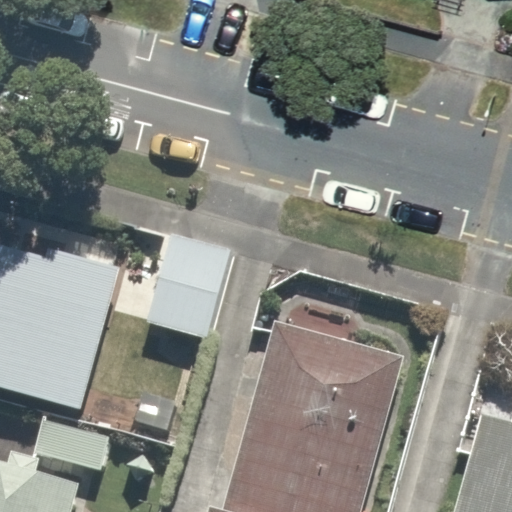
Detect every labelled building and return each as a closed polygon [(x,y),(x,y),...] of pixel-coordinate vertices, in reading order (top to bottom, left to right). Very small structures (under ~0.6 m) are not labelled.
[(240,259),(180,238),(147,328),(208,349),(240,259)] [(135,291),(0,251),(0,396),(97,424),(135,291)] [(282,320),(226,511),(375,511),(420,359),(282,320)] [(100,511),(117,446),(45,428),(33,479),(0,470),(0,511),(100,511)] [(511,511),(511,438),(486,431),(463,511),(511,511)]
